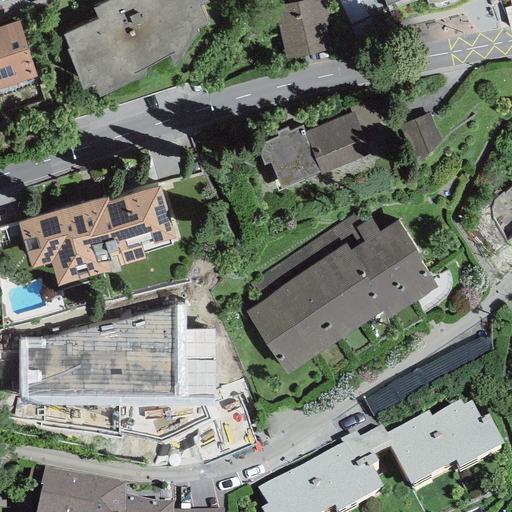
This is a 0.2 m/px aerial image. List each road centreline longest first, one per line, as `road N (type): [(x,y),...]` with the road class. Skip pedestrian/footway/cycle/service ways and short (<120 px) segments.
road 1 (residential): [(0,446),(154,473),(250,457),(511,283)]
road 2 (secondary): [(511,41),(291,83),(0,175)]
